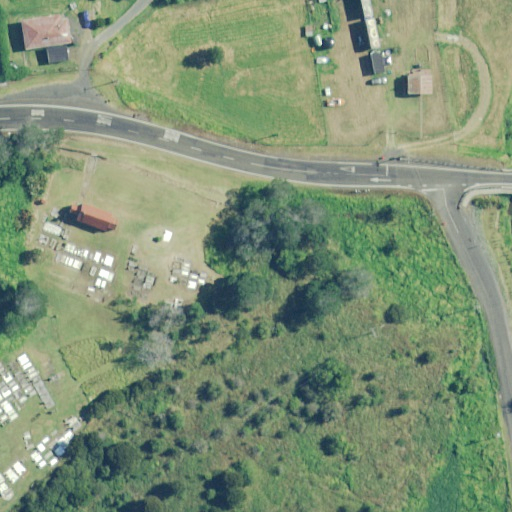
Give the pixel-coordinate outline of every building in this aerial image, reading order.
[(373,16),(369,0),(359,0),(364,18),(373,16)] [(67,44),(72,44),(68,17),(23,23),(27,50),(50,47),(67,44)] [(380,48),(375,18),(365,20),(370,49),(380,48)] [(67,44),(50,47),(53,66),(70,64),(67,44)] [(433,94),(433,72),(408,73),(409,94),(433,94)] [(78,202),(73,213),(78,215),(77,220),(107,231),(107,229),(117,233),(122,221),(112,217),(113,215),(78,202)]
